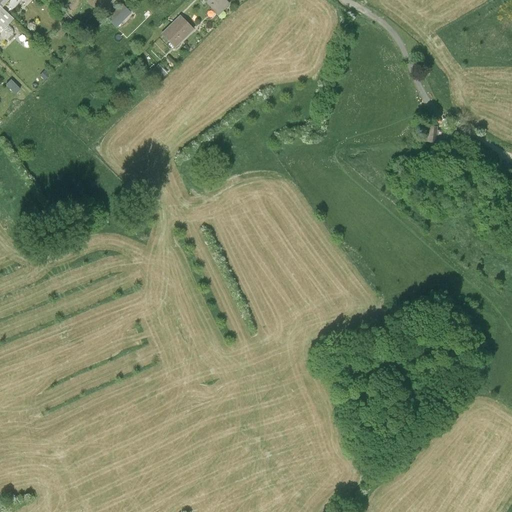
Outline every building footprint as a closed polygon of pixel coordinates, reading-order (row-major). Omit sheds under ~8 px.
[(0,0),(0,7),(8,15),(21,0),(0,0)] [(229,3),(226,0),(204,0),(218,14),(229,3)] [(12,19),(8,15),(0,7),(0,25),(3,29),(12,19)] [(126,10),(122,14),(119,10),(111,18),(119,27),(130,15),(126,10)] [(193,28),(180,15),(161,33),(175,46),(193,28)] [(167,72),(158,64),(153,69),(161,78),(167,72)] [(438,127),(427,126),(425,142),(436,143),(438,127)] [(496,158),(482,153),(479,161),(494,166),(496,158)]
